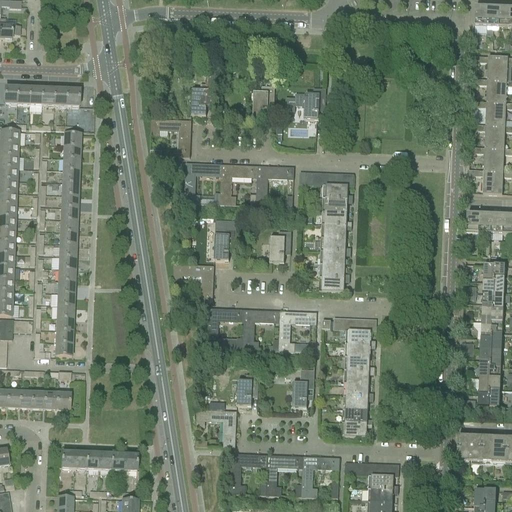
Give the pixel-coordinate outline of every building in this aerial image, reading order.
[(0,3),(0,9),(12,10),(12,11),(20,12),(21,4),(0,3)] [(474,29),(474,36),(486,37),(487,33),(487,30),(488,6),(483,6),(483,11),(475,11),(474,29)] [(487,30),(499,30),(499,12),(492,12),(492,6),(488,6),(487,30)] [(499,30),(511,31),(511,7),(507,7),(507,12),(499,12),(499,30)] [(0,21),(0,42),(11,43),(11,39),(12,29),(4,29),(5,22),(0,21)] [(20,29),(12,29),(11,39),(19,39),(20,29)] [(488,66),(487,83),(497,84),(498,61),(473,60),(473,69),(479,69),(479,66),(488,66)] [(511,61),(498,61),(497,84),(507,84),(507,67),(511,67),(511,61)] [(192,93),(191,118),(206,119),(206,105),(212,105),(213,92),(213,88),(213,78),(214,64),(203,64),(201,64),(201,75),(203,75),(204,75),(207,75),(207,78),(206,87),(207,87),(206,92),(206,93),(192,93)] [(487,89),(486,106),(496,106),(497,84),(487,83),(472,83),(472,91),(478,91),(478,89),(487,89)] [(497,84),(496,106),(506,107),(506,90),(511,89),(511,84),(507,84),(497,84)] [(253,95),(252,121),(267,121),(268,108),(274,108),(274,92),(274,90),(268,90),(262,90),(261,96),(253,95)] [(4,92),(4,108),(16,108),(17,92),(17,93),(5,92),(4,92)] [(17,92),(16,108),(29,109),(29,93),(29,94),(17,93),(17,92)] [(285,101),(285,115),(294,115),(294,109),(298,109),(304,109),(304,123),(318,124),(319,110),(325,110),(326,93),(319,92),(313,92),(313,98),(305,98),(298,97),(295,97),(295,101),(285,101)] [(29,93),(29,109),(41,109),(42,93),(41,93),(41,94),(30,94),(30,93),(29,93)] [(41,109),(41,116),(53,116),(53,110),(54,94),(53,94),(42,94),(42,93),(41,109)] [(54,94),(53,110),(66,110),(66,94),(66,95),(54,95),(54,94)] [(66,94),(66,110),(78,111),(79,95),(78,95),(67,95),(67,94),(66,94)] [(486,112),(485,129),(495,129),(496,106),(486,106),(471,105),(471,114),(477,114),(478,111),(486,112)] [(496,106),(495,129),(505,130),(506,112),(511,112),(511,106),(506,107),(496,106)] [(151,123),(150,139),(159,139),(159,134),(179,135),(178,160),(189,161),(191,124),(158,123),(151,123)] [(485,135),(484,151),(494,152),(495,129),(485,129),(470,128),(470,137),(477,137),(477,134),(485,135)] [(495,129),(494,152),(504,152),(505,135),(511,135),(511,130),(505,130),(495,129)] [(0,143),(2,143),(2,147),(18,148),(19,136),(0,134),(0,143)] [(30,136),(30,141),(34,141),(34,146),(39,146),(39,136),(34,136),(30,136)] [(63,137),(62,150),(79,151),(79,150),(79,139),(80,139),(80,138),(63,137)] [(0,155),(2,156),(2,160),(18,160),(18,148),(2,147),(0,147),(0,155)] [(62,150),(62,162),(79,163),(78,163),(79,151),(62,150)] [(484,157),(484,174),(493,175),(494,152),(484,151),(469,151),(469,159),(476,160),(476,157),(484,157)] [(494,152),(493,175),(503,175),(504,158),(511,158),(511,152),(504,152),(494,152)] [(0,167),(1,168),(1,172),(17,173),(18,160),(2,160),(0,159),(0,167)] [(62,162),(61,174),(78,175),(78,163),(79,163),(62,162)] [(184,207),(194,207),(200,207),(200,198),(195,198),(196,179),(215,180),(216,168),(185,167),(184,207)] [(219,208),(235,209),(236,200),(231,200),(232,180),(251,181),(251,179),(252,169),(221,168),(221,178),(221,180),(220,196),(219,208)] [(256,210),(261,210),(271,210),(272,201),(267,201),(268,182),(287,183),(288,171),(257,170),(257,180),(257,181),(256,197),(256,210)] [(0,180),(1,180),(0,184),(17,185),(17,173),(1,172),(0,171),(0,180)] [(61,174),(61,187),(78,187),(77,187),(78,176),(78,175),(61,174)] [(483,197),(492,198),(493,175),(484,174),(469,174),(468,182),(475,182),(475,180),(483,180),(483,197)] [(493,175),(492,198),(502,198),(503,181),(511,181),(511,184),(511,183),(511,175),(503,175),(493,175)] [(0,192),(0,197),(16,197),(17,185),(0,184),(0,192)] [(61,187),(60,199),(77,200),(77,188),(78,188),(78,187),(61,187)] [(322,194),(322,201),(352,203),(352,199),(347,198),(348,189),(347,189),(341,189),(335,189),(329,188),(326,188),(325,194),(322,194)] [(0,208),(16,209),(16,197),(0,197),(0,196),(0,208)] [(60,199),(60,211),(77,212),(76,212),(77,200),(60,199)] [(322,214),(322,215),(347,216),(347,206),(352,207),(352,203),(322,201),(322,208),(325,208),(325,214),(322,214)] [(0,221),(15,222),(16,209),(0,208),(0,221)] [(60,211),(59,224),(76,225),(76,224),(76,213),(77,213),(77,212),(60,211)] [(466,236),(478,236),(479,213),(474,213),(474,218),(467,218),(466,236)] [(478,236),(490,237),(491,219),(483,218),(483,214),(479,213),(478,236)] [(490,237),(502,237),(503,214),(498,214),(498,219),(491,219),(490,237)] [(502,237),(511,237),(511,219),(507,219),(508,215),(503,214),(502,237)] [(321,221),(321,228),(351,229),(351,225),(346,225),(347,216),(322,215),(325,215),(324,221),(321,221)] [(0,233),(15,234),(15,222),(0,221),(0,233)] [(59,224),(59,236),(76,237),(75,236),(76,225),(59,224)] [(215,238),(214,263),(228,264),(229,250),(235,251),(236,233),(236,225),(216,224),(215,238)] [(321,241),(320,241),(345,242),(346,233),(351,233),(351,229),(321,228),(321,235),(324,235),(324,241),(321,241)] [(0,245),(14,246),(15,234),(0,233),(0,245)] [(270,256),(269,266),(283,266),(284,253),(290,253),(291,235),(285,235),(278,235),(278,241),(270,240),(270,256)] [(59,236),(58,248),(75,249),(75,237),(76,237),(59,236)] [(320,247),(320,254),(350,255),(350,252),(345,251),(345,242),(320,241),(323,242),(323,248),(320,247)] [(0,258),(14,259),(14,246),(0,245),(0,258)] [(58,248),(58,261),(75,261),(74,261),(75,249),(58,248)] [(319,267),(344,268),(345,259),(350,259),(350,255),(320,254),(320,261),(323,261),(322,267),(319,267)] [(0,270),(13,271),(14,259),(0,258),(0,270)] [(58,261),(57,273),(75,274),(74,274),(74,262),(75,262),(75,261),(58,261)] [(319,274),(319,280),(349,282),(349,278),(344,278),(344,268),(319,267),(319,268),(322,268),(322,274),(319,274)] [(200,305),(212,306),(214,269),(174,268),(173,283),(182,284),(182,279),(201,280),(200,305)] [(484,269),(483,286),(494,286),(494,280),(504,281),(505,269),(484,269)] [(0,282),(13,283),(18,283),(18,271),(13,271),(0,270),(0,282)] [(57,273),(57,285),(74,286),(73,286),(74,274),(75,274),(57,273)] [(318,293),(318,294),(343,295),(344,285),(349,286),(349,282),(319,280),(319,287),(322,287),(321,293),(318,293)] [(483,286),(483,297),(504,298),(504,281),(494,280),(494,286),(483,286)] [(0,295),(12,296),(13,283),(0,282),(0,295)] [(57,285),(56,298),(74,298),(73,298),(73,286),(74,286),(57,285)] [(465,291),(465,302),(474,302),(474,291),(465,291)] [(0,307),(12,308),(12,296),(0,295),(0,307)] [(50,297),(50,310),(56,310),(73,311),(73,310),(72,310),(73,299),(74,299),(74,298),(56,298),(50,297)] [(483,297),(482,308),(493,309),(493,315),(503,315),(503,306),(504,298),(483,297)] [(12,308),(0,307),(0,320),(11,321),(12,308)] [(482,308),(482,325),(503,326),(503,315),(493,315),(493,309),(482,308)] [(56,310),(55,322),(73,323),(72,323),(72,311),(73,311),(56,310)] [(208,312),(206,352),(216,352),(222,352),(236,353),(237,344),(223,344),(218,343),(219,324),(238,325),(238,323),(239,313),(212,312),(208,312)] [(242,353),(258,354),(259,345),(254,345),(254,326),(274,326),(274,324),(274,314),(244,313),(243,323),(243,325),(243,341),(242,353)] [(279,343),(278,355),(294,355),(295,347),(290,346),(290,327),(310,328),(311,316),(280,315),(279,325),(279,327),(279,343)] [(55,322),(55,335),(72,335),(71,335),(72,323),(73,323),(55,322)] [(0,343),(7,344),(12,344),(12,336),(12,324),(0,323),(0,343)] [(322,324),(322,333),(330,333),(331,324),(322,324)] [(473,325),(473,329),(478,333),(477,342),(481,342),(492,343),(492,337),(502,337),(503,326),(482,325),(473,325)] [(346,333),(345,347),(375,348),(375,344),(370,344),(371,334),(370,334),(364,334),(358,334),(352,334),(346,333)] [(55,335),(54,347),(72,348),(72,347),(71,347),(71,335),(72,335),(55,335)] [(481,342),(481,354),(502,354),(502,337),(492,337),(492,343),(481,342)] [(34,346),(33,355),(42,355),(42,346),(39,346),(34,346)] [(480,347),(462,346),(462,359),(475,359),(475,352),(479,352),(480,347)] [(72,348),(54,347),(54,350),(55,350),(55,360),(71,360),(70,360),(71,348),(72,348)] [(345,359),(345,360),(369,361),(370,352),(375,352),(375,348),(345,347),(345,353),(348,354),(348,360),(345,359)] [(481,354),(480,365),(491,365),(490,371),(501,371),(502,354),(481,354)] [(345,366),(344,373),(374,374),(374,370),(369,370),(369,361),(345,360),(348,360),(348,366),(345,366)] [(480,365),(480,382),(500,383),(501,371),(490,371),(491,365),(480,365)] [(292,401),(292,411),(306,412),(307,403),(307,398),(307,393),(313,393),(314,381),(314,373),(300,373),(300,386),(293,386),(292,401)] [(344,386),(368,387),(369,378),(374,378),(374,374),(344,373),(344,380),(347,380),(347,386),(344,386)] [(57,383),(58,383),(58,376),(48,375),(48,380),(58,381),(57,383)] [(58,376),(58,383),(70,384),(71,376),(58,376)] [(236,409),(251,409),(252,396),(258,396),(258,378),(252,378),(252,384),(237,383),(236,409)] [(469,381),(469,383),(477,392),(479,392),(479,399),(489,399),(490,393),(500,394),(500,383),(480,382),(469,381)] [(344,393),(343,399),(373,401),(373,397),(368,396),(368,387),(344,386),(344,387),(347,387),(347,393),(344,393)] [(489,399),(479,399),(478,410),(499,411),(500,394),(490,393),(489,399)] [(19,412),(20,395),(8,394),(7,411),(8,411),(19,411),(19,412)] [(31,412),(32,412),(33,395),(20,395),(19,412),(20,412),(20,411),(31,412)] [(44,413),(45,396),(33,395),(32,412),(32,411),(44,412),(44,413)] [(56,413),(57,397),(57,396),(45,396),(44,413),(44,412),(56,413)] [(57,397),(56,413),(57,413),(68,413),(68,414),(69,414),(70,398),(70,397),(57,396),(57,397)] [(343,399),(343,407),(346,407),(346,413),(367,414),(368,404),(373,405),(373,401),(343,399)] [(224,425),(223,451),(235,451),(236,415),(196,413),(195,429),(204,429),(205,424),(224,425)] [(342,419),(342,426),(372,427),(372,423),(367,423),(367,414),(346,413),(345,413),(343,413),(346,413),(345,419),(342,419)] [(342,439),(366,440),(367,431),(372,431),(372,427),(342,426),(342,433),(345,433),(345,439),(342,439)] [(458,440),(457,465),(469,465),(470,440),(464,440),(458,440)] [(470,440),(469,465),(481,466),(482,441),(470,440)] [(482,441),(481,466),(493,466),(494,441),(482,441)] [(494,441),(493,466),(505,467),(506,442),(503,441),(494,441)] [(60,472),(73,473),(74,458),(62,457),(61,457),(60,472)] [(261,458),(231,457),(229,497),(245,498),(245,489),(240,489),(241,470),(260,471),(261,458)] [(73,473),(86,473),(87,458),(86,458),(74,458),(73,473)] [(86,473),(98,474),(99,459),(87,458),(86,473)] [(98,474),(111,474),(111,459),(99,459),(98,474)] [(111,474),(123,475),(124,460),(112,459),(111,459),(111,474)] [(297,460),(267,459),(265,487),(265,499),(281,499),(281,490),(276,490),(277,471),(297,472),(297,460)] [(124,460),(123,475),(136,475),(137,460),(136,460),(124,460)] [(333,461),(302,460),(301,488),(301,500),(317,501),(317,492),(312,492),(313,472),(333,473),(333,461)] [(368,485),(368,492),(398,493),(398,489),(393,489),(393,479),(392,479),(386,479),(380,479),(374,479),(371,479),(371,485),(368,485)] [(362,492),(361,505),(367,505),(370,505),(392,506),(393,497),(398,497),(398,493),(368,492),(362,492)] [(475,494),(474,511),(485,511),(485,506),(495,506),(496,495),(475,494)] [(71,511),(72,502),(57,501),(57,502),(58,502),(57,511),(71,511)]
